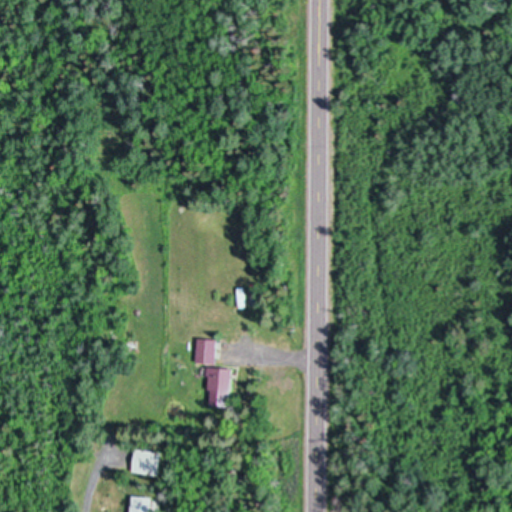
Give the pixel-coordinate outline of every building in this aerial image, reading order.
[(89,330),(111,330),(111,342),(89,342),(89,330)] [(198,339),(217,340),(216,364),(196,363),(198,339)] [(232,369),(229,407),(210,405),(211,390),(208,390),(209,376),(206,376),(207,367),(232,369)] [(136,449),(162,453),(158,476),(133,472),(136,449)] [(131,511),(133,496),(152,499),(152,500),(150,511),(131,511)]
